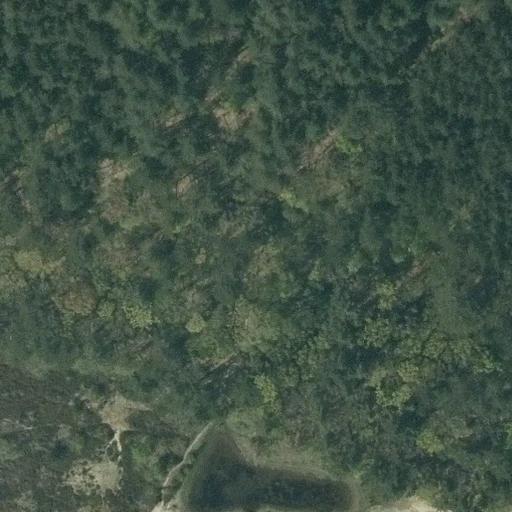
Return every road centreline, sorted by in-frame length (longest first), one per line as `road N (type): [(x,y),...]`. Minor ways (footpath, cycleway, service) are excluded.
road 1 (track): [(0,233),(291,163),(441,28),(496,0)]
road 2 (track): [(190,422),(225,383),(247,336),(252,0)]
